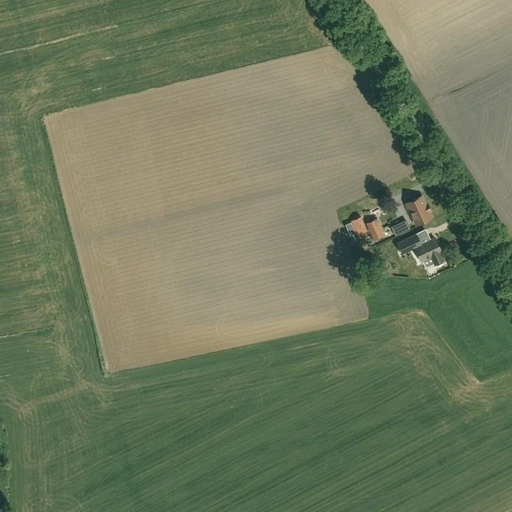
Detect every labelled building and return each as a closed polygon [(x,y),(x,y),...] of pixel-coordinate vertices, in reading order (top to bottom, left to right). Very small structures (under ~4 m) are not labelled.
[(431,217),(422,196),(406,203),(416,224),(431,217)] [(440,251),(441,251),(435,236),(421,243),(406,213),(385,223),(397,247),(412,240),(422,260),(430,256),(434,264),(444,260),(440,251)] [(377,217),(376,218),(366,222),(373,240),(385,235),(377,217)] [(370,236),(362,218),(351,222),(359,241),(370,236)] [(351,222),(345,225),(350,236),(356,233),(351,222)]
